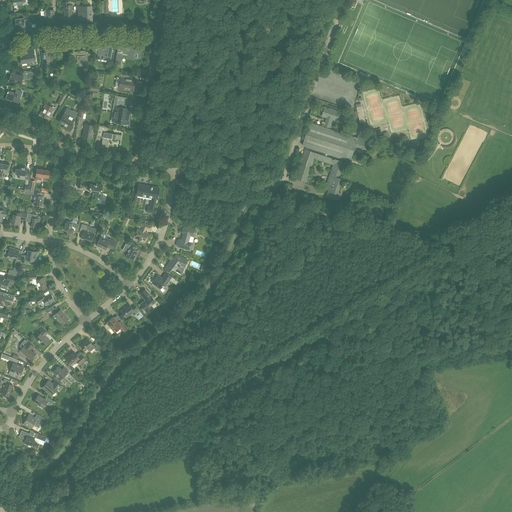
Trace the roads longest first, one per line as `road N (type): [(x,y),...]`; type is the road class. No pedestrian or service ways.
road 1 (residential): [(309,98),(280,184),(174,170)]
road 2 (residential): [(4,43),(103,33),(157,39)]
road 3 (residential): [(129,285),(156,249),(174,170)]
road 4 (residential): [(135,163),(157,39)]
